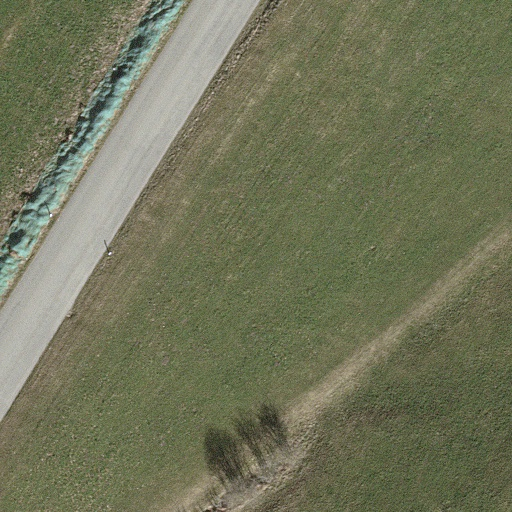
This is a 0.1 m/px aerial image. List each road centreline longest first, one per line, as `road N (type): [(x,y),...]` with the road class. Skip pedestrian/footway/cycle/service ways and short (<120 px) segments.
road 1 (tertiary): [(233,0),(0,375)]
road 2 (track): [(511,220),(287,432),(184,511)]
